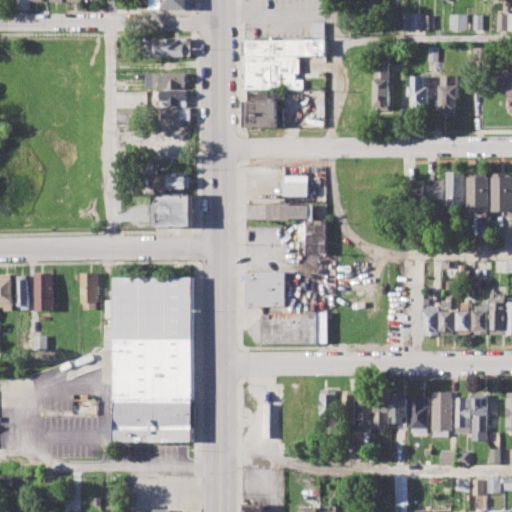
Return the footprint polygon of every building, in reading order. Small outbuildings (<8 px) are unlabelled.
[(154,0),(190,0),(190,9),(154,9),(154,0)] [(498,12),(498,29),(508,30),(508,13),(498,12)] [(405,13),(405,29),(424,29),(424,13),(405,13)] [(450,13),(450,29),(468,29),(468,14),(450,13)] [(426,14),(427,28),(434,28),(434,14),(426,14)] [(474,14),(474,29),(483,29),(484,14),(474,14)] [(245,39),(314,38),(314,22),(326,22),(326,53),(301,53),(245,54),(245,39)] [(156,38),(181,39),(181,43),(193,44),(193,56),(155,56),(156,38)] [(430,62),(430,45),(440,45),(440,61),(430,62)] [(474,61),(474,47),(490,47),(490,62),(474,61)] [(245,54),(246,89),(250,89),(287,88),(304,88),(304,80),(295,80),(295,72),(302,72),(301,53),(245,54)] [(377,109),(377,63),(392,63),(392,109),(377,109)] [(147,72),(188,72),(188,85),(181,85),(181,89),(147,88),(147,72)] [(413,110),(413,96),(410,96),(410,85),(415,85),(415,75),(431,75),(431,87),(434,87),(434,98),(431,98),(431,110),(413,110)] [(443,112),(443,75),(461,75),(461,97),(458,97),(458,112),(443,112)] [(250,89),(250,101),(279,100),(287,100),(287,88),(250,89)] [(154,91),(188,91),(188,105),(154,104),(154,91)] [(250,101),(246,101),(247,127),(280,126),(279,100),(250,101)] [(157,107),(193,107),(193,121),(157,121),(157,107)] [(448,209),(448,168),(460,168),(460,171),(465,171),(465,204),(460,204),(460,209),(448,209)] [(469,211),(468,173),(489,173),(489,211),(469,211)] [(511,210),(493,210),(493,173),(507,173),(507,176),(511,176),(511,210)] [(156,176),(189,176),(189,188),(156,188),(156,176)] [(428,210),(428,186),(436,186),(435,180),(444,180),(445,210),(428,210)] [(408,181),(423,181),(423,208),(409,209),(408,181)] [(285,182),(310,182),(310,196),(285,196),(285,182)] [(157,195),(194,195),(194,227),(157,227),(157,195)] [(268,204),(315,203),(315,219),(268,219),(268,204)] [(308,222),(327,222),(327,253),(308,253),(308,222)] [(442,260),(455,260),(456,269),(443,269),(442,260)] [(82,302),(82,271),(98,271),(98,303),(95,303),(95,308),(85,308),(85,302),(82,302)] [(247,271),(286,271),(286,305),(247,305),(247,271)] [(37,311),(37,273),(53,273),(53,311),(37,311)] [(0,306),(0,275),(13,275),(13,311),(5,311),(5,307),(0,306)] [(18,309),(18,275),(28,275),(28,309),(18,309)] [(115,278),(193,277),(194,396),(115,396),(115,278)] [(492,333),(492,297),(506,297),(506,333),(492,333)] [(443,334),(443,300),(452,300),(452,310),(456,310),(457,334),(443,334)] [(459,333),(459,310),(462,310),(462,302),(473,302),(473,333),(459,333)] [(426,335),(425,307),(440,307),(440,334),(426,335)] [(476,334),(476,310),(490,310),(490,334),(476,334)] [(262,314),(328,313),(329,344),(263,345),(262,314)] [(34,335),(47,335),(48,349),(34,349),(34,335)] [(321,417),(321,389),(338,389),(338,417),(321,417)] [(344,423),(343,390),(356,390),(356,423),(344,423)] [(435,436),(434,391),(453,391),(453,435),(435,436)] [(396,422),(396,416),(392,416),(392,392),(409,393),(408,422),(396,422)] [(360,422),(360,393),(373,393),(373,422),(360,422)] [(475,439),(475,393),(489,393),(489,439),(475,439)] [(115,396),(115,441),(194,441),(194,396),(115,396)] [(457,433),(457,396),(472,396),(472,433),(457,433)] [(377,427),(377,397),(390,397),(390,427),(377,427)] [(413,430),(413,398),(429,398),(429,430),(413,430)] [(361,429),(373,429),(373,448),(361,448),(361,429)] [(491,448),(502,448),(502,462),(491,462),(491,448)] [(441,450),(456,450),(456,464),(441,464),(441,450)] [(458,463),(458,451),(472,451),(472,463),(458,463)] [(489,491),(489,477),(501,477),(501,491),(489,491)] [(475,493),(475,478),(485,478),(485,493),(475,493)] [(244,511),(265,511),(266,504),(245,503),(244,511)]
